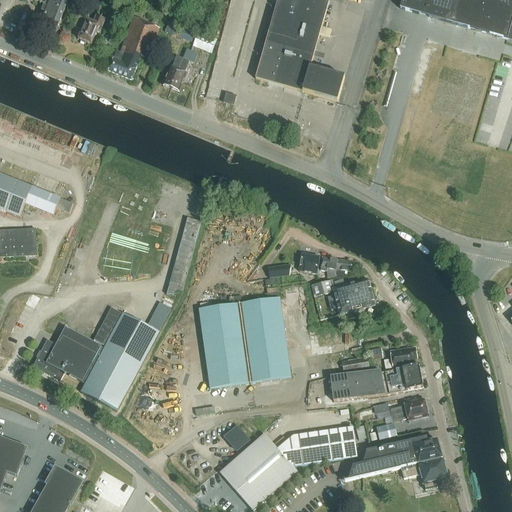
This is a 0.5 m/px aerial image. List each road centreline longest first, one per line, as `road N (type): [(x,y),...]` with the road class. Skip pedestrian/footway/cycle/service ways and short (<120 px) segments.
road 1 (unclassified): [(484,253),(0,44)]
road 2 (unclassified): [(463,511),(415,324),(389,304),(367,268),(282,225)]
road 3 (unknown): [(367,200),(419,30),(511,50)]
road 4 (tertiary): [(186,511),(121,453),(0,386)]
road 5 (unclassified): [(511,423),(479,293),(484,253)]
road 6 (unknown): [(381,0),(339,122)]
